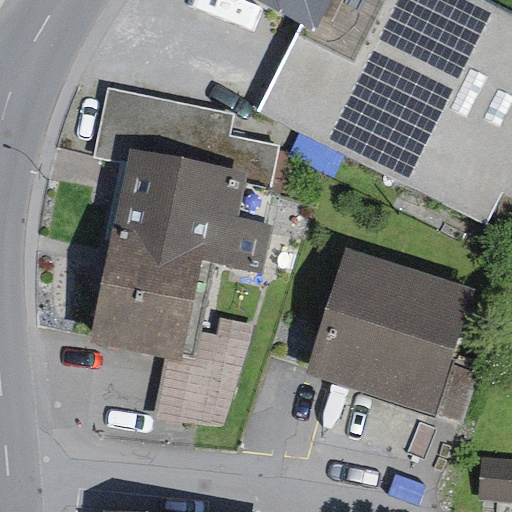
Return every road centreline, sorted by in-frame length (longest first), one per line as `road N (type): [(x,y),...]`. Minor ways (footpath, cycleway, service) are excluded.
road 1 (residential): [(339,511),(5,465)]
road 2 (tertiary): [(60,0),(30,48),(0,127)]
